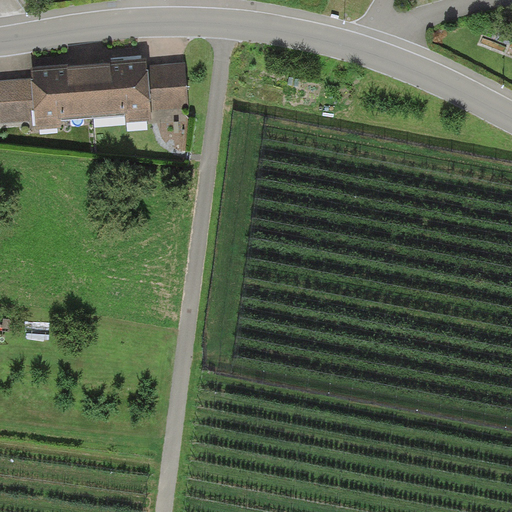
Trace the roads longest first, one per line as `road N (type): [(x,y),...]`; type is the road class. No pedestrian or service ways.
road 1 (residential): [(227,23),(164,511)]
road 2 (tertiary): [(227,23),(141,21),(0,41)]
road 3 (tertiary): [(511,117),(362,50)]
road 4 (tertiary): [(362,50),(227,23)]
road 5 (residential): [(480,0),(411,22),(362,50)]
